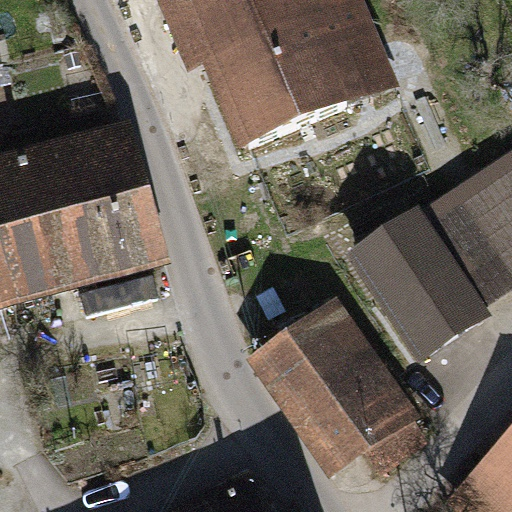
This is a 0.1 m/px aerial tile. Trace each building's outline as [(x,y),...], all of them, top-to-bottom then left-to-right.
[(387,94),(347,0),(188,0),(251,150),(387,94)] [(120,140),(0,175),(0,265),(17,321),(161,278),(120,140)] [(511,177),(372,272),(432,354),(483,320),(480,314),(511,287),(511,177)] [(0,265),(0,326),(17,321),(0,265)] [(383,479),(430,446),(335,311),(253,369),(337,488),(371,463),(383,479)] [(511,511),(511,456),(466,508),(470,511),(511,511)] [(263,511),(251,488),(212,508),(213,511),(263,511)]
